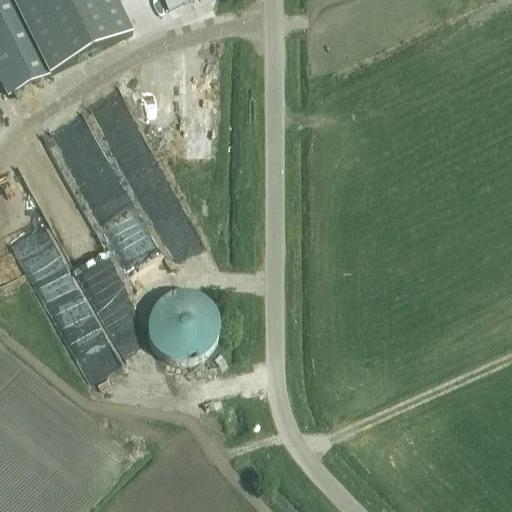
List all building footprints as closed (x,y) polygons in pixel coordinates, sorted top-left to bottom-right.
[(0,82),(8,99),(55,75),(132,38),(113,0),(0,0),(0,129),(1,129),(0,127),(0,82)] [(99,109),(153,226),(179,214),(176,208),(167,212),(161,199),(172,194),(127,96),(99,109)] [(181,257),(204,246),(192,220),(169,230),(181,257)] [(22,243),(96,400),(134,382),(100,310),(136,293),(125,270),(83,290),(54,228),(22,243)] [(166,363),(226,366),(230,303),(205,301),(204,327),(168,325),(166,363)]
